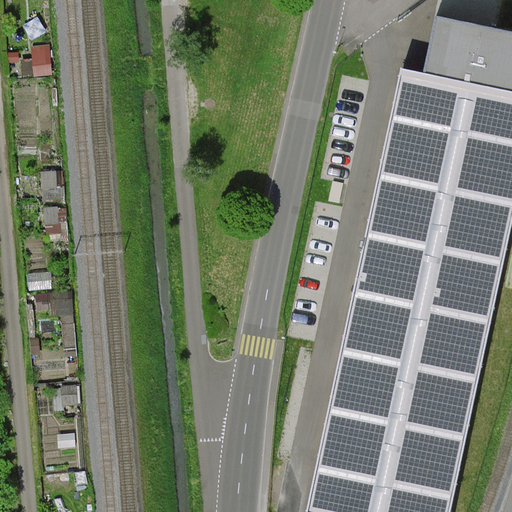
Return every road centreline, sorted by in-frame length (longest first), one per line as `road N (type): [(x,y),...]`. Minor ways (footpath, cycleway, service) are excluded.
road 1 (residential): [(170,0),(202,375),(240,447)]
road 2 (tertiary): [(328,0),(240,447)]
road 3 (residential): [(0,143),(29,511)]
